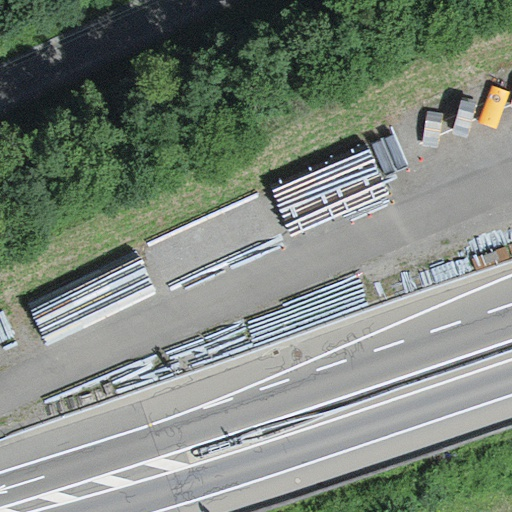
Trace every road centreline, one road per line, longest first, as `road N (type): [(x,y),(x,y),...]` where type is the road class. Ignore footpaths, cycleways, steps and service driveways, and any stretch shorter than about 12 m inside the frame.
road 1 (motorway): [(511,323),(0,490)]
road 2 (motorway): [(98,511),(511,380)]
